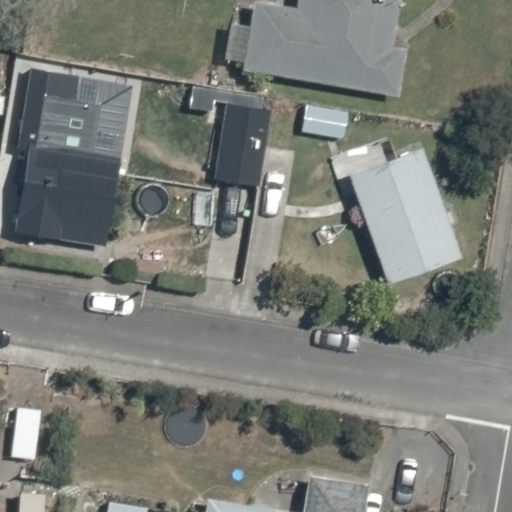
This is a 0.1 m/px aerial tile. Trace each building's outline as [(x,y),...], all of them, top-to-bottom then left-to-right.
[(411,51),(397,49),(405,0),(301,0),(299,10),(259,3),(248,70),(404,97),(411,51)] [(32,151),(19,232),(109,248),(136,89),(37,72),(24,150),(32,151)] [(231,105),(219,180),(263,187),(275,112),(231,105)] [(305,133),(346,140),(351,114),(310,107),(305,133)] [(350,179),(391,286),(465,258),(424,151),(350,179)] [(314,479),(308,511),(284,511),(212,501),(210,511),(367,511),(372,488),(314,479)] [(32,511),(36,486),(0,482),(0,511),(32,511)]
